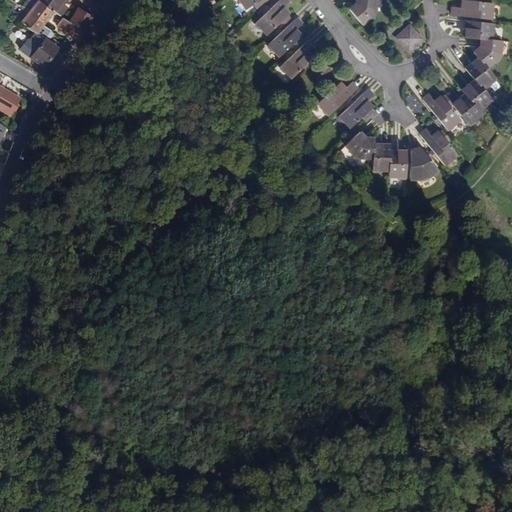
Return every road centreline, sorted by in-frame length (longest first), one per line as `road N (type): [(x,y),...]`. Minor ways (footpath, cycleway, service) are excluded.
road 1 (track): [(167,0),(166,178),(147,296),(111,358),(0,468)]
road 2 (residential): [(435,0),(440,40),(392,80),(319,0)]
road 3 (residential): [(49,95),(125,0)]
